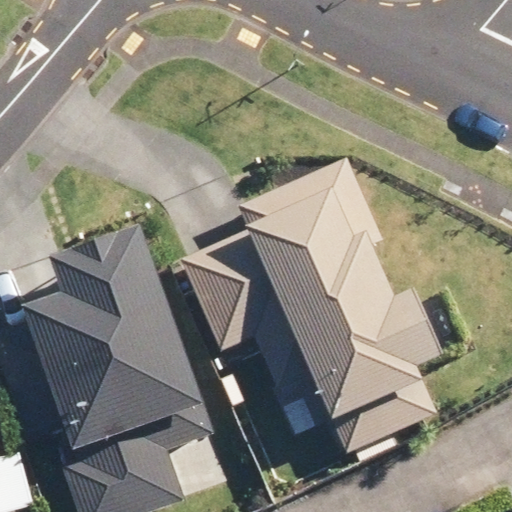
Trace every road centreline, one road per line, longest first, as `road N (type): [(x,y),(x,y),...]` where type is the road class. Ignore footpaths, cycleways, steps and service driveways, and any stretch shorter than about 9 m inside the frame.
road 1 (residential): [(511,434),(336,511)]
road 2 (residential): [(279,0),(443,67)]
road 3 (residential): [(0,119),(102,0)]
